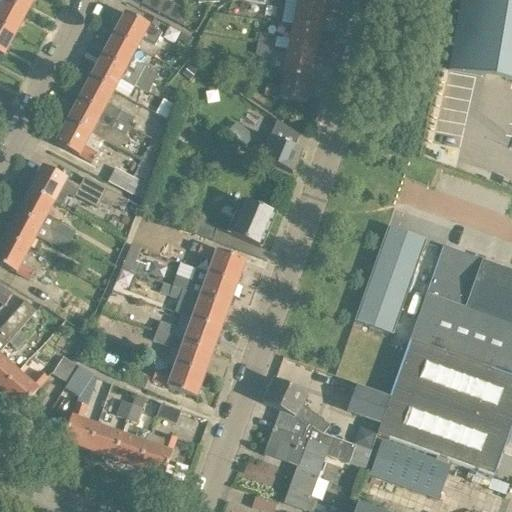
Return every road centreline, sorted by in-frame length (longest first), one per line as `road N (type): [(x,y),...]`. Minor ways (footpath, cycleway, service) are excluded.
road 1 (residential): [(203,511),(335,138),(363,0)]
road 2 (residential): [(0,169),(90,0)]
